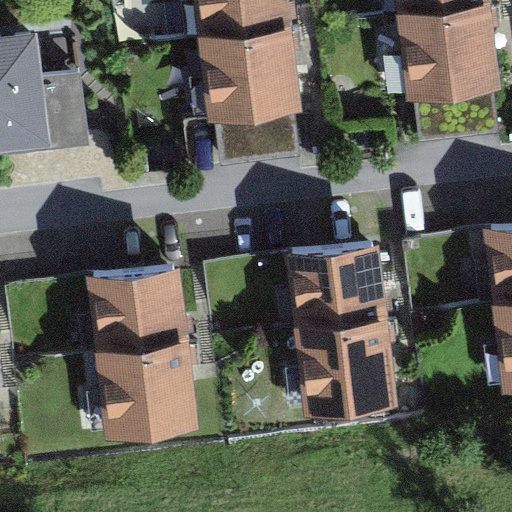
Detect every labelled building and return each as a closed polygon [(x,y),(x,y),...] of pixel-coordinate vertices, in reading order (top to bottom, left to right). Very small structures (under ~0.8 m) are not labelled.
[(210,0),(214,36),(305,25),(301,0),(210,0)] [(506,0),(411,0),(413,10),(506,0)] [(413,10),(421,88),(431,88),(503,80),(511,79),(511,53),(506,0),(413,10)] [(50,22),(0,28),(0,150),(100,139),(91,64),(55,68),(50,22)] [(304,99),(313,98),(305,25),(214,36),(223,108),(231,108),(304,99)] [(431,88),(436,130),(508,122),(503,80),(431,88)] [(237,154),(310,145),(304,99),(231,108),(237,154)] [(511,299),(511,224),(500,226),(510,300),(511,299)] [(500,226),(416,236),(424,309),(510,300),(500,226)] [(401,314),(393,237),(299,248),(308,324),(401,314)] [(299,248),(214,258),(223,333),(308,324),(299,248)] [(194,261),(101,271),(112,350),(202,339),(194,261)] [(101,271),(16,281),(25,359),(112,350),(101,271)] [(308,324),(316,402),(409,392),(401,314),(308,324)] [(112,350),(121,425),(211,415),(202,339),(112,350)] [(0,361),(0,439),(12,438),(3,361),(0,361)]
